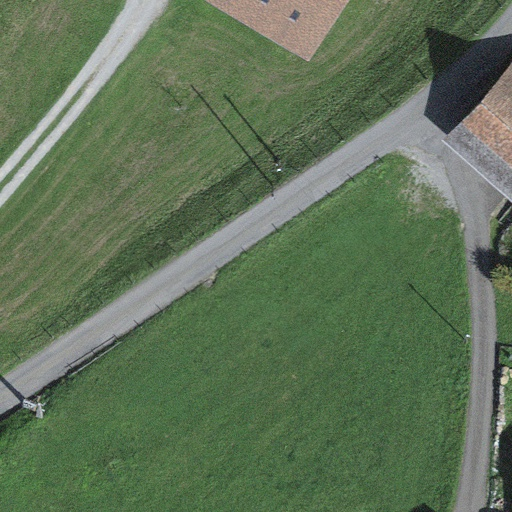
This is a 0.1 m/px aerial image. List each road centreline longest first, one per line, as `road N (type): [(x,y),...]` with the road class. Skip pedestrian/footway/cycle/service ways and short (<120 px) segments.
road 1 (unclassified): [(511,19),(449,84),(0,396)]
road 2 (track): [(0,172),(128,19),(135,0)]
road 3 (unknown): [(449,84),(511,187)]
